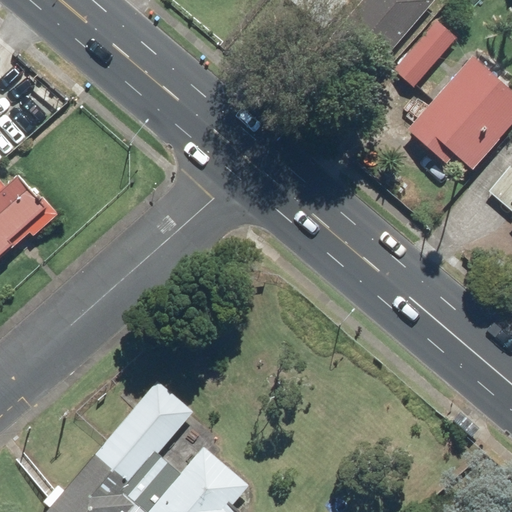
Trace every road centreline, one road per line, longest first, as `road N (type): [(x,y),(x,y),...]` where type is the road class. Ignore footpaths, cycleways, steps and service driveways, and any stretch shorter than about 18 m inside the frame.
road 1 (primary): [(252,160),(511,380)]
road 2 (residential): [(252,160),(0,379)]
road 3 (primary): [(62,0),(252,160)]
